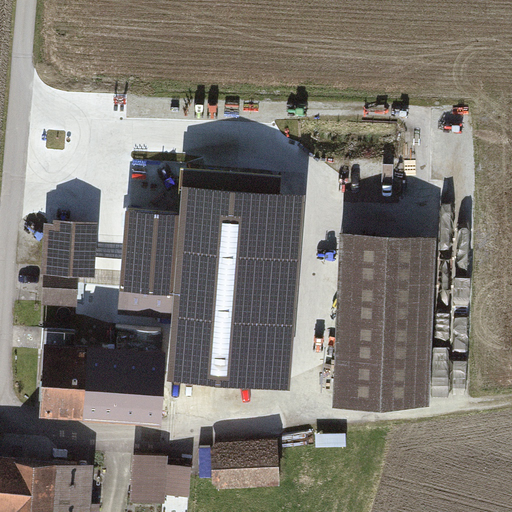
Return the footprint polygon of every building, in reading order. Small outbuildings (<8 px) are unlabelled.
[(169,324),(168,349),(166,382),(294,389),(305,195),(183,189),(181,213),(125,210),(119,321),(169,324)] [(97,223),(46,220),(41,304),(78,306),(80,278),(94,279),(97,223)] [(438,239),(340,234),(331,407),(429,405),(438,239)] [(42,326),(39,377),(86,379),(88,345),(72,344),(73,327),(42,326)] [(168,349),(88,345),(86,379),(84,414),(165,418),(166,382),(168,349)] [(84,414),(86,379),(39,377),(37,411),(84,414)] [(92,505),(94,466),(17,462),(18,456),(1,455),(2,439),(0,439),(0,511),(101,511),(102,505),(92,505)] [(211,443),(214,489),(281,485),(278,439),(211,443)] [(167,458),(136,457),(134,501),(164,502),(164,493),(190,495),(191,470),(166,468),(167,458)]
